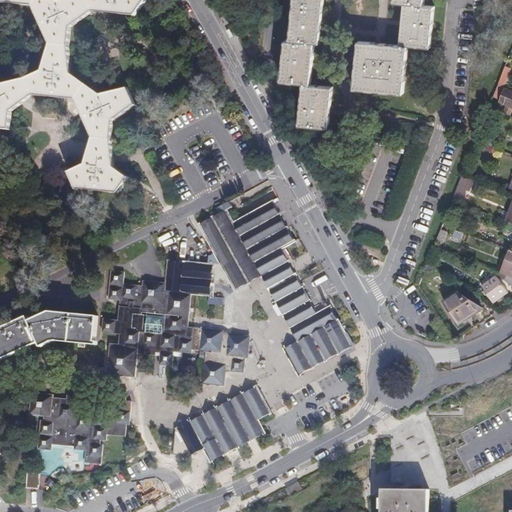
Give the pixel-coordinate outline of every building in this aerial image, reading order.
[(0,83),(0,128),(8,128),(9,112),(30,96),(75,98),(91,139),(83,164),(68,173),(73,191),(117,193),(128,178),(113,168),(110,139),(113,121),(133,106),(127,88),(99,95),(70,72),(66,45),(68,28),(90,11),(134,14),(143,0),(60,0),(56,1),(54,0),(0,0),(0,2),(31,4),(48,43),(42,70),(23,78),(0,83)] [(321,0),(291,0),(287,38),(312,41),(317,41),(321,0)] [(425,5),(403,3),(400,43),(409,44),(431,46),(435,6),(425,5)] [(287,38),(280,38),(276,80),(302,82),(308,83),(312,41),(287,38)] [(400,43),(356,39),(351,90),(404,96),(409,44),(400,43)] [(507,68),(501,66),(494,83),(500,85),(507,68)] [(302,82),(298,124),(326,127),(330,85),(308,83),(302,82)] [(500,85),(494,83),(490,95),(496,97),(500,85)] [(511,92),(502,88),(497,102),(504,105),(503,107),(507,109),(509,106),(511,107),(511,92)] [(511,134),(511,133),(504,130),(500,140),(508,144),(511,134)] [(490,147),(493,139),(482,135),(478,142),(480,143),(490,147)] [(491,154),(494,149),(490,147),(480,143),(478,148),(491,154)] [(470,179),(459,174),(452,192),(458,195),(461,187),(466,189),(470,179)] [(215,227),(199,235),(229,290),(245,281),(260,273),(287,258),(282,249),(296,241),(289,227),(280,211),(271,196),(229,219),(215,227)] [(450,197),(445,209),(451,211),(455,200),(450,197)] [(503,220),(511,223),(511,199),(507,212),(503,220)] [(503,220),(507,212),(502,210),(499,218),(503,220)] [(438,229),(434,239),(439,241),(443,231),(438,229)] [(507,249),(498,272),(503,274),(511,277),(511,251),(509,250),(507,249)] [(292,267),(287,258),(260,273),(265,283),(298,342),(286,349),(304,380),(354,349),(331,307),(317,314),(292,267)] [(119,336),(118,346),(109,346),(106,377),(134,379),(137,356),(154,358),(154,355),(156,355),(159,355),(158,367),(159,367),(171,368),(173,354),(191,355),(191,352),(204,353),(201,386),(224,388),(225,374),(243,376),(244,360),(247,360),(250,338),(229,336),(229,333),(187,329),(189,297),(211,299),(213,266),(166,261),(164,284),(142,282),(141,288),(122,286),(123,275),(110,273),(107,302),(119,303),(117,322),(103,321),(101,335),(119,336)] [(511,287),(511,284),(511,277),(503,274),(501,279),(511,287)] [(495,277),(479,286),(489,302),(501,294),(504,292),(495,277)] [(477,306),(455,291),(441,300),(456,323),(478,310),(477,306)] [(0,360),(38,343),(40,348),(50,344),(50,342),(57,342),(58,344),(94,347),(96,318),(49,313),(28,322),(26,318),(0,329),(0,360)] [(258,388),(179,429),(193,455),(207,448),(215,464),(268,437),(260,421),(272,415),(258,388)] [(54,395),(30,393),(28,417),(42,419),(42,423),(40,423),(35,451),(50,451),(51,446),(74,448),(73,452),(85,453),(84,465),(101,466),(102,446),(100,446),(99,442),(106,443),(106,437),(125,438),(126,426),(129,426),(130,413),(127,413),(124,413),(125,391),(112,390),(111,410),(85,409),(86,393),(67,391),(66,399),(53,399),(54,395)] [(42,474),(29,473),(27,487),(39,489),(42,474)] [(305,492),(300,483),(287,489),(292,498),(305,492)] [(426,511),(426,488),(380,487),(379,511),(426,511)]
